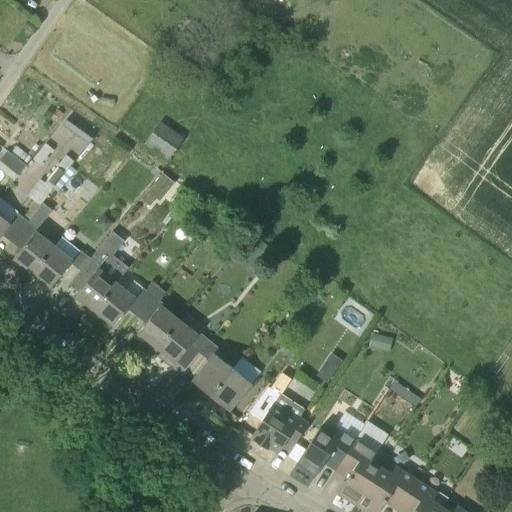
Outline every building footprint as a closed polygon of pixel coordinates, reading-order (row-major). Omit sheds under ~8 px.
[(88,145),(95,135),(69,117),(62,127),(88,145)] [(168,161),(183,140),(159,123),(144,143),(168,161)] [(45,144),(32,160),(40,166),(52,150),(45,144)] [(10,154),(25,166),(31,158),(16,146),(10,154)] [(0,161),(18,176),(26,166),(25,166),(10,154),(7,151),(0,159),(0,161)] [(10,243),(36,211),(54,186),(53,185),(63,173),(64,174),(73,162),(65,155),(43,183),(39,180),(27,197),(33,202),(21,218),(17,214),(9,224),(0,216),(0,236),(1,235),(10,243)] [(149,209),(155,201),(158,204),(173,186),(161,176),(141,202),(149,209)] [(31,275),(54,247),(35,232),(45,219),(36,211),(10,243),(20,250),(13,259),(31,275)] [(88,246),(82,254),(89,260),(96,252),(88,246)] [(79,273),(89,260),(82,254),(79,252),(72,262),(54,247),(31,275),(50,290),(69,265),(79,273)] [(94,312),(115,284),(98,270),(99,268),(89,260),(79,273),(88,281),(75,297),(94,312)] [(136,317),(159,289),(152,283),(145,291),(142,289),(134,299),(115,284),(94,312),(112,327),(126,310),(136,317)] [(156,349),(178,322),(160,308),(162,305),(159,302),(165,293),(159,289),(136,317),(146,325),(138,335),(156,349)] [(198,354),(208,342),(198,334),(197,337),(178,322),(156,349),(175,364),(189,347),(198,354)] [(292,359),(304,343),(279,322),(268,336),(281,346),(279,349),(292,359)] [(392,339),(373,334),(369,347),(388,352),(392,339)] [(210,397),(232,370),(214,355),(218,350),(208,342),(198,354),(208,362),(191,382),(210,397)] [(316,376),(326,383),(342,360),(332,353),(316,376)] [(232,370),(210,397),(229,412),(251,384),(232,370)] [(280,394),(273,405),(253,437),(255,439),(254,441),(267,449),(268,447),(277,453),(286,439),(295,444),(308,424),(299,419),(304,410),(280,394)] [(338,467),(356,441),(336,428),(331,435),(320,428),(295,467),(314,480),(326,459),(338,467)] [(356,507),(381,467),(372,461),(376,454),(356,441),(338,467),(350,475),(337,495),(356,507)] [(386,498),(398,506),(415,480),(403,471),(396,467),(392,474),(381,467),(356,507),(363,511),(376,511),(382,504),(386,498)] [(438,495),(415,480),(398,506),(407,511),(439,511),(443,507),(434,501),(438,495)]
